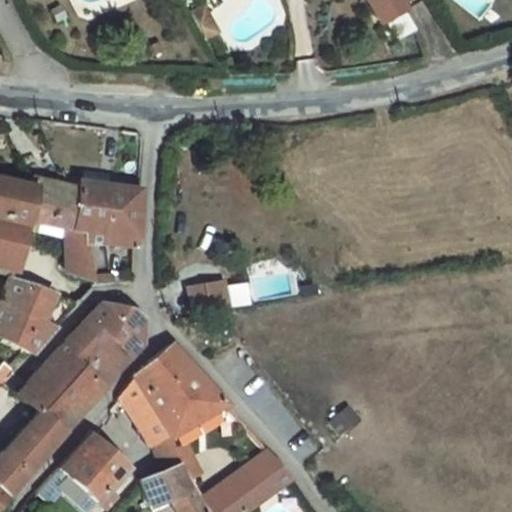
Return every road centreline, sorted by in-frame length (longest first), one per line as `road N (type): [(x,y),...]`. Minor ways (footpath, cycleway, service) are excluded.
road 1 (unclassified): [(155,119),(336,111),(511,66)]
road 2 (residential): [(154,333),(322,511)]
road 3 (residential): [(154,333),(19,511)]
road 4 (residential): [(155,119),(143,281),(154,333)]
